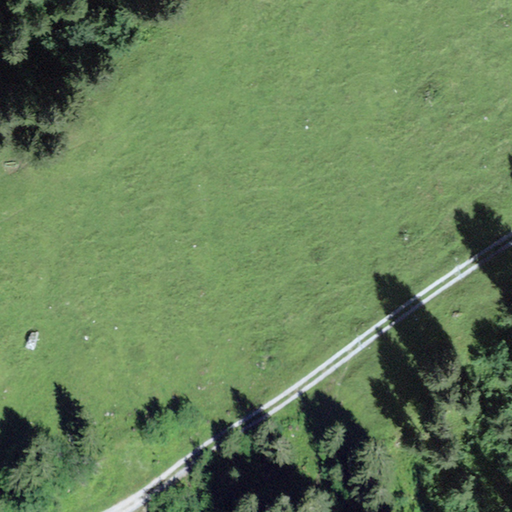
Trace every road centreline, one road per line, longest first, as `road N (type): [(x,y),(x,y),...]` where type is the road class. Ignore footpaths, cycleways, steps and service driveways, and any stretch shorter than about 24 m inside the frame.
road 1 (track): [(511,239),(298,388)]
road 2 (track): [(298,388),(117,511)]
